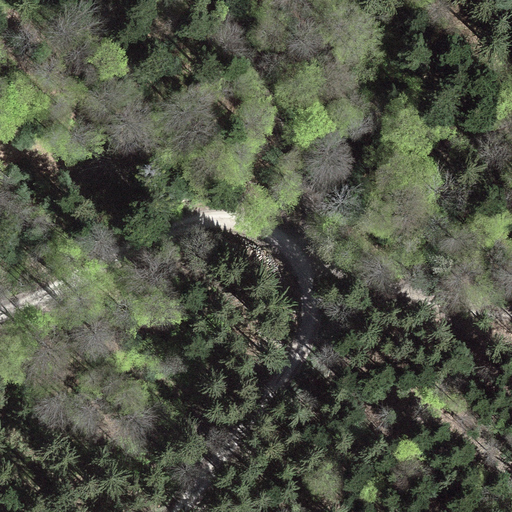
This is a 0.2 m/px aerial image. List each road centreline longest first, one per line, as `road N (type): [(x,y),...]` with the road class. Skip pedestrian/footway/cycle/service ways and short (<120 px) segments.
road 1 (unclassified): [(0,321),(214,217),(258,222),(290,243),(303,257),(306,316),(278,376),(179,511)]
road 2 (track): [(290,243),(306,212),(307,184),(220,0)]
road 3 (track): [(511,309),(406,289),(303,257)]
road 4 (track): [(258,222),(172,168),(145,105)]
road 5 (track): [(145,105),(151,146),(107,265)]
